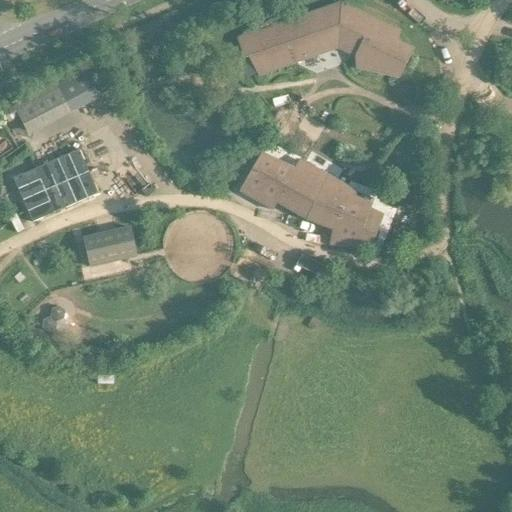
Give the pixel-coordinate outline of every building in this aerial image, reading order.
[(356,67),(400,77),(414,48),(398,40),(400,30),(341,1),(278,23),(275,17),(237,37),(244,58),(249,56),(259,75),(338,47),(355,56),(356,67)] [(97,93),(84,68),(56,83),(69,108),(97,93)] [(8,123),(19,117),(13,105),(2,110),(8,123)] [(80,149),(13,178),(32,221),(99,193),(80,149)] [(262,152),(251,171),(285,191),(278,202),(307,219),(332,229),(353,188),(305,161),(300,170),(262,152)] [(273,209),(278,202),(285,191),(251,171),(240,190),(273,209)] [(149,183),(141,190),(147,197),(155,190),(149,183)] [(332,229),(329,243),(369,252),(377,232),(363,227),(372,204),(355,196),(357,191),(353,188),(332,229)] [(24,229),(17,215),(10,219),(17,233),(24,229)] [(83,239),(90,266),(137,255),(131,227),(83,239)] [(63,321),(75,298),(61,290),(49,313),(63,321)] [(113,376),(98,375),(98,384),(113,384),(113,376)]
